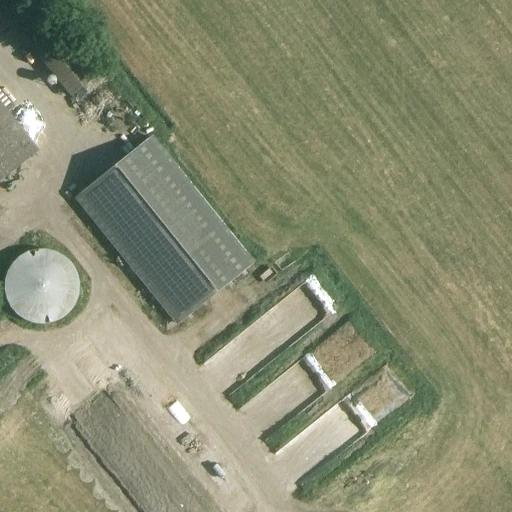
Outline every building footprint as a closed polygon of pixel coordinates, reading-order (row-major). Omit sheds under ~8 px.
[(26,0),(0,0),(0,33),(19,18),(32,7),(26,0)] [(101,73),(60,24),(30,51),(71,100),(101,73)] [(0,180),(37,151),(0,104),(0,180)] [(75,199),(176,325),(252,264),(151,139),(75,199)] [(61,257),(46,252),(29,254),(15,263),(6,277),(4,293),(10,309),(21,321),(37,326),(54,324),(68,315),(77,301),(79,285),(73,269),(61,257)]
